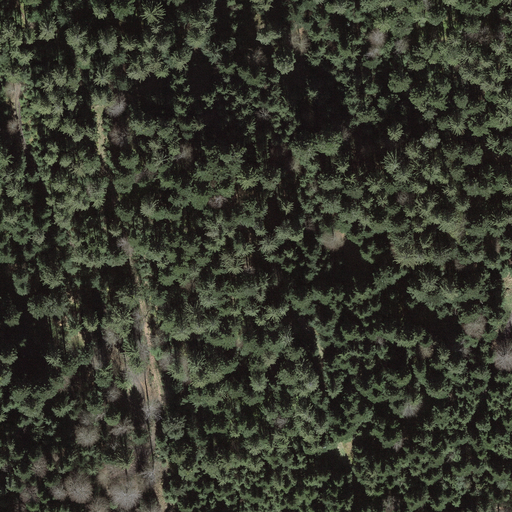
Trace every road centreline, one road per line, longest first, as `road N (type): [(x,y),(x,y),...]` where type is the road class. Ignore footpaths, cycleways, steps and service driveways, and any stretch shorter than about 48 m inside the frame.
road 1 (track): [(0,470),(116,474),(140,466),(150,451),(160,394),(103,156),(108,103),(126,86),(191,59),(283,64),(303,49),(320,0)]
road 2 (track): [(420,511),(472,425),(511,325)]
